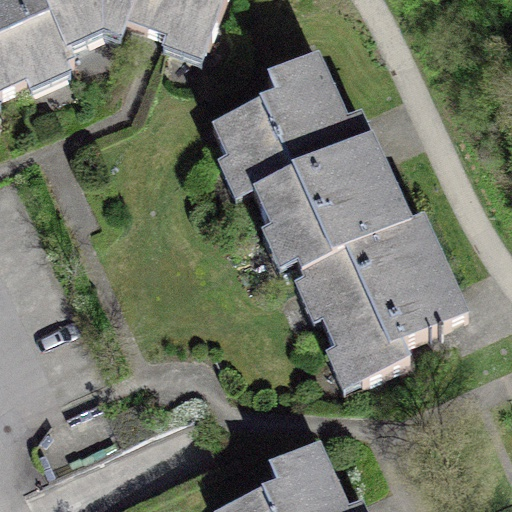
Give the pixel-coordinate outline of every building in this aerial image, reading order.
[(107,39),(89,0),(0,0),(0,115),(64,89),(54,67),(107,39)] [(89,0),(107,39),(126,37),(215,60),(228,0),(238,0),(259,4),(260,0),(89,0)] [(261,288),(289,277),(399,233),(353,120),(336,127),(313,69),(259,90),(266,106),(205,131),(220,168),(214,171),(261,288)] [(419,225),(399,233),(289,277),(341,404),(415,374),(405,349),(460,327),(419,225)] [(111,421),(125,452),(157,437),(144,407),(111,421)] [(362,511),(359,503),(340,511),(314,453),(261,476),(269,494),(227,511),(362,511)]
